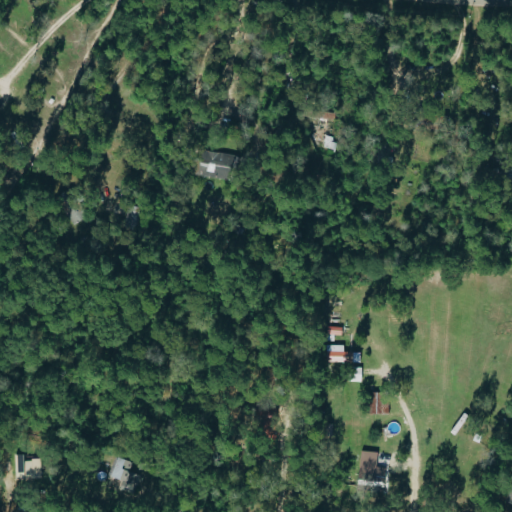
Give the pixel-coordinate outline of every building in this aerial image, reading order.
[(215,161),(206,158),(201,172),(233,183),(241,159),(219,151),(215,161)] [(360,382),(361,368),(348,368),(348,382),(360,382)] [(364,413),(386,414),(386,393),(364,392),(364,413)] [(377,453),(359,450),(355,478),(372,481),(377,453)] [(39,459),(25,460),(25,455),(16,455),(17,479),(41,478),(39,459)] [(111,479),(136,484),(138,474),(123,471),(125,460),(115,458),(111,479)]
